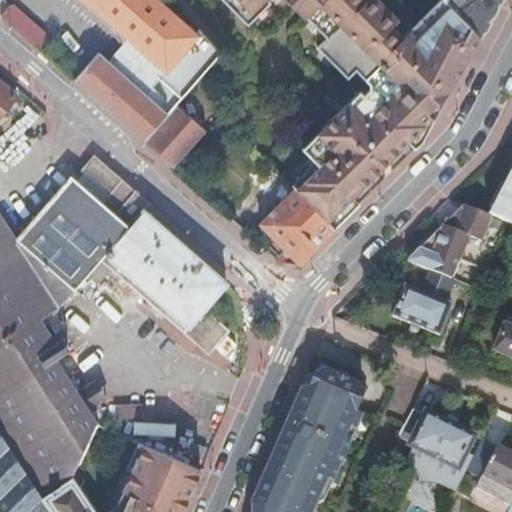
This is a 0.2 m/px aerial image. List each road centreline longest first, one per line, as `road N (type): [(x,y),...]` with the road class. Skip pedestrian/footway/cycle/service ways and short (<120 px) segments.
road 1 (residential): [(0,40),(268,282)]
road 2 (residential): [(302,308),(463,137),(511,49)]
road 3 (residential): [(214,511),(302,308)]
